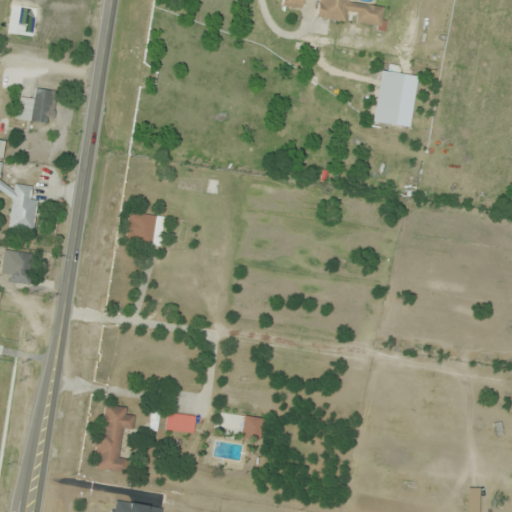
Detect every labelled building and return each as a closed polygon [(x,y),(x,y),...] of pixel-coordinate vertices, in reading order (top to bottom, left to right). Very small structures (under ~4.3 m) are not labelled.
[(344,2),(344,0),(282,0),(282,7),(301,9),(302,0),(316,0),(315,18),(344,22),(345,12),(357,14),(356,23),(381,26),(384,7),(344,2)] [(16,119),(52,125),(57,92),(35,88),(33,99),(20,97),(16,119)] [(33,232),(37,201),(30,200),(32,187),(14,185),(14,186),(0,184),(0,175),(2,163),(0,162),(0,190),(14,192),(9,229),(33,232)] [(217,193),(218,183),(180,179),(179,189),(217,193)] [(165,218),(129,212),(125,233),(134,234),(132,242),(160,247),(165,218)] [(31,254),(13,253),(12,283),(30,284),(31,254)] [(93,470),(127,472),(128,459),(120,459),(122,429),(133,430),(134,417),(126,416),(126,407),(106,406),(103,434),(96,434),(93,470)] [(158,430),(158,412),(151,412),(150,430),(158,430)] [(215,434),(260,440),(263,419),(218,412),(215,434)] [(165,430),(194,433),(195,416),(166,413),(165,430)]
